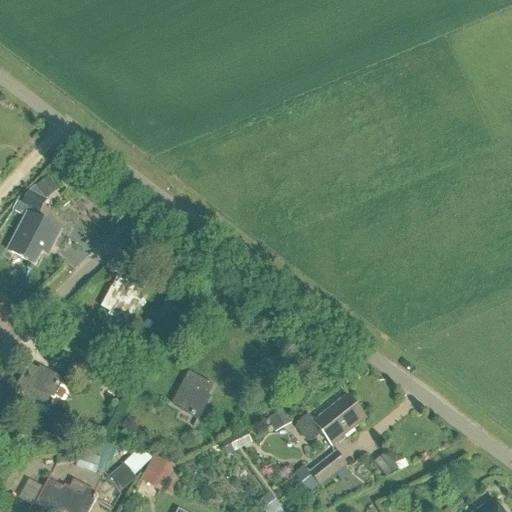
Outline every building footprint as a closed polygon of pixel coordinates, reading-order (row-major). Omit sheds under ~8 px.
[(54,194),(38,208),(51,222),(66,208),(54,194)] [(27,216),(7,253),(35,268),(42,254),(48,258),(60,234),(27,216)] [(118,279),(101,310),(110,315),(108,318),(126,328),(139,304),(137,303),(142,292),(118,279)] [(92,369),(77,361),(70,375),(84,383),(92,369)] [(64,382),(40,369),(39,372),(28,366),(14,392),(45,409),(51,399),(53,401),(64,382)] [(190,375),(173,405),(182,410),(180,414),(198,424),(211,399),(208,398),(213,388),(190,375)] [(366,422),(346,396),(313,423),(308,416),(296,425),(296,431),(306,444),(311,444),(320,437),(331,450),(366,422)] [(291,426),(284,412),(268,421),(275,434),(291,426)] [(251,447),(245,433),(228,440),(234,454),(251,447)] [(101,460),(81,453),(75,470),(96,477),(101,460)] [(347,468),(336,454),(309,475),(320,489),(347,468)] [(173,468),(153,458),(140,483),(160,493),(173,468)] [(137,479),(124,465),(111,478),(124,492),(137,479)] [(91,511),(97,503),(93,501),(96,496),(73,484),(69,491),(64,488),(62,491),(46,482),(29,511),(91,511)] [(274,511),(279,509),(268,495),(257,504),(263,511),(274,511)] [(499,511),(491,501),(475,511),(499,511)]
